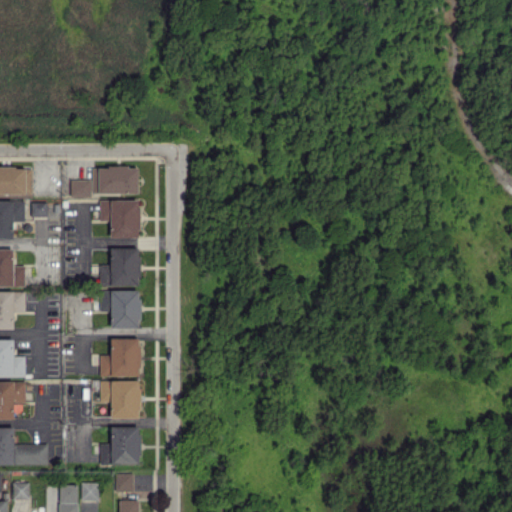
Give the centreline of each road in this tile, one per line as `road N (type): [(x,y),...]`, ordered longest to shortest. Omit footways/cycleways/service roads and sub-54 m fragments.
road 1 (residential): [(172,511),(171,151)]
road 2 (residential): [(455,0),(461,112),(492,166),(511,182)]
road 3 (residential): [(0,153),(171,151)]
